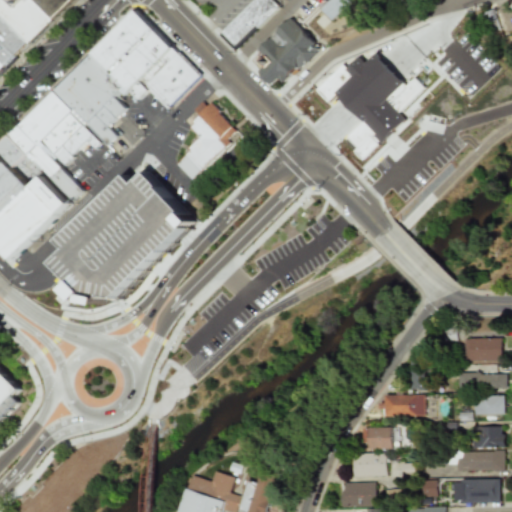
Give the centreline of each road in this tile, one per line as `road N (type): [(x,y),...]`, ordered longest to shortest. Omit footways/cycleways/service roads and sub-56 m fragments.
road 1 (residential): [(448,296),(338,435),(308,511)]
road 2 (secondary): [(299,142),(192,247),(136,330)]
road 3 (secondary): [(153,342),(178,299),(317,161)]
road 4 (residential): [(469,0),(337,57),(275,117)]
road 5 (secondary): [(158,0),(317,161)]
road 6 (secondary): [(64,400),(85,417),(112,413),(129,392),(126,365),(104,348),(77,351),(60,373),(64,400)]
road 7 (tertiary): [(113,0),(0,110)]
